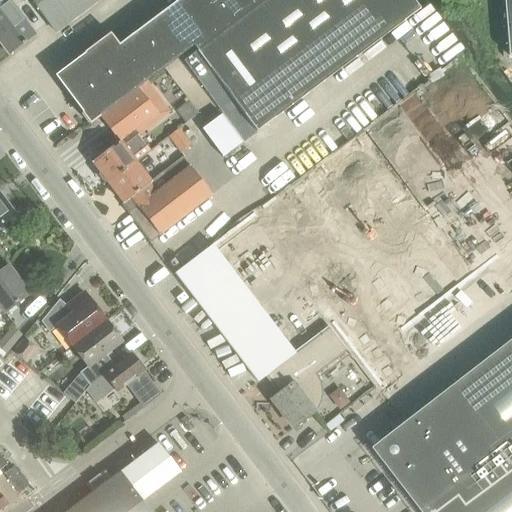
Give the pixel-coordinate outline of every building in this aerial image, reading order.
[(0,0),(0,43),(8,54),(34,35),(13,7),(21,0),(29,0),(55,34),(100,0),(0,0)] [(206,43),(225,29),(203,0),(178,0),(175,2),(206,43)] [(206,44),(196,51),(256,132),(419,10),(411,0),(264,0),(263,1),(244,15),(224,30),(206,44)] [(203,0),(225,29),(244,14),(233,0),(203,0)] [(233,0),(244,14),(262,0),(233,0)] [(511,0),(502,0),(507,57),(511,56),(511,0)] [(183,53),(194,45),(197,50),(206,43),(175,2),(156,17),(183,53)] [(164,68),(183,53),(156,17),(137,31),(164,68)] [(145,82),(164,68),(137,31),(118,46),(145,82)] [(109,34),(54,76),(89,124),(99,117),(137,88),(144,83),(118,46),(109,34)] [(99,117),(118,143),(133,132),(157,115),(137,88),(99,117)] [(222,112),(202,128),(229,163),(249,148),(222,112)] [(190,146),(177,130),(167,137),(180,153),(190,146)] [(107,184),(135,163),(149,152),(133,132),(118,143),(92,163),(107,184)] [(356,142),(348,147),(361,164),(368,158),(356,142)] [(150,182),(135,163),(107,184),(123,205),(122,206),(149,243),(211,196),(182,158),(150,182)] [(0,226),(13,217),(0,199),(0,226)] [(448,337),(511,289),(511,259),(434,317),(448,337)] [(0,309),(4,315),(30,295),(8,266),(0,272),(0,309)] [(56,328),(72,348),(105,322),(83,294),(74,301),(76,304),(68,309),(58,301),(41,323),(49,334),(56,328)] [(121,343),(105,322),(72,348),(87,368),(79,374),(88,387),(114,367),(105,355),(121,343)] [(0,350),(5,355),(21,336),(11,328),(0,342),(0,350)] [(330,331),(267,378),(279,394),(271,400),(283,416),(282,417),(289,428),(291,426),(297,433),(301,430),(298,426),(303,422),(314,414),(314,413),(317,408),(321,398),(314,390),(320,385),(315,375),(333,361),(345,352),(330,331)] [(21,338),(11,350),(25,362),(35,350),(21,338)] [(385,437),(369,449),(381,465),(417,511),(511,511),(511,338),(390,433),(385,437)] [(161,395),(130,354),(114,367),(88,387),(85,391),(95,404),(113,389),(116,393),(125,386),(143,408),(161,395)] [(360,377),(346,388),(353,398),(368,387),(360,377)] [(339,411),(349,403),(338,389),(328,396),(339,411)] [(64,511),(148,511),(141,502),(168,482),(180,473),(157,443),(145,453),(64,511)] [(28,486),(14,467),(4,474),(18,493),(28,486)]
